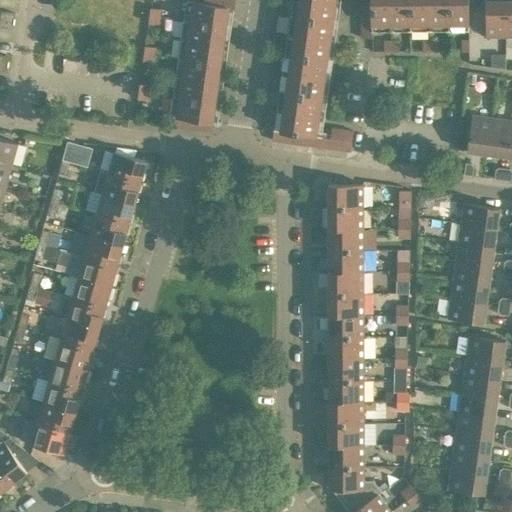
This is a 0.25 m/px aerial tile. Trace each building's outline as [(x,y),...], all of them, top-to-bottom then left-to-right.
[(204,0),(204,3),(186,0),(171,111),(178,112),(185,113),(192,114),(199,115),(206,116),(213,117),(229,7),(234,8),(235,0),(204,0)] [(322,136),(317,135),(335,0),(361,0),(361,38),(372,38),(372,32),(469,31),(468,0),(292,0),(272,140),(350,151),(353,131),(332,128),(330,138),(322,137),(322,136)] [(486,37),(505,37),(505,1),(485,1),(486,37)] [(149,15),(159,17),(160,10),(150,8),(149,15)] [(0,15),(0,17),(0,19),(15,21),(15,19),(14,19),(15,14),(4,12),(0,15)] [(159,17),(149,15),(148,23),(158,24),(159,17)] [(14,24),(15,21),(0,19),(0,25),(2,28),(13,29),(14,24)] [(144,53),(154,55),(155,47),(145,46),(144,53)] [(154,55),(144,53),(143,61),(153,62),(154,55)] [(0,62),(9,64),(9,61),(9,56),(0,55),(0,62)] [(8,67),(9,64),(0,62),(0,70),(7,72),(8,67)] [(138,91),(149,93),(150,86),(139,84),(138,91)] [(149,93),(138,91),(137,99),(148,100),(149,93)] [(169,126),(176,127),(178,112),(171,111),(169,126)] [(176,127),(183,128),(185,113),(178,112),(176,127)] [(183,128),(190,129),(192,114),(185,113),(183,128)] [(190,129),(197,130),(199,115),(192,114),(190,129)] [(197,130),(204,131),(206,116),(199,115),(197,130)] [(467,151),(487,154),(492,118),(472,115),(467,151)] [(204,131),(211,132),(213,117),(206,116),(204,131)] [(511,120),(492,118),(487,154),(506,156),(511,120)] [(0,137),(0,161),(12,164),(18,143),(0,137)] [(66,147),(62,160),(70,162),(77,164),(83,146),(67,142),(66,147)] [(114,151),(108,173),(141,182),(147,161),(114,151)] [(70,162),(62,160),(58,173),(66,175),(70,162)] [(0,183),(6,185),(12,164),(0,161),(0,183)] [(464,174),(472,176),(474,166),(471,163),(465,163),(464,174)] [(502,180),(504,168),(498,167),(495,169),(494,179),(502,180)] [(504,168),(502,180),(511,181),(511,172),(511,171),(510,169),(504,168)] [(108,173),(102,194),(135,204),(141,182),(108,173)] [(328,185),(328,207),(363,206),(363,184),(328,185)] [(50,202),(58,204),(62,190),(54,188),(50,202)] [(411,200),(411,190),(399,190),(399,199),(411,200)] [(129,224),(135,204),(102,194),(96,215),(129,224)] [(58,204),(50,202),(47,215),(54,217),(58,204)] [(464,203),(461,223),(497,228),(499,208),(464,203)] [(328,207),(328,229),(363,228),(363,206),(328,207)] [(96,215),(90,236),(123,245),(129,224),(96,215)] [(398,228),(410,229),(411,219),(399,219),(398,228)] [(494,247),(497,228),(461,223),(458,242),(494,247)] [(328,229),(328,250),(363,250),(363,228),(328,229)] [(410,229),(398,228),(398,238),(410,238),(410,229)] [(39,243),(46,245),(50,232),(42,230),(39,243)] [(117,265),(123,245),(90,236),(85,256),(117,265)] [(491,265),(494,247),(458,242),(456,260),(491,265)] [(46,245),(39,243),(35,256),(42,258),(46,245)] [(328,250),(329,272),(363,272),(363,250),(328,250)] [(66,273),(79,277),(112,286),(117,265),(85,256),(72,252),(66,273)] [(503,267),(511,268),(511,259),(507,259),(504,261),(503,267)] [(489,284),(491,265),(456,260),(453,279),(489,284)] [(397,262),(397,272),(409,272),(409,263),(397,262)] [(511,268),(503,267),(502,273),(505,276),(511,277),(511,268)] [(30,286),(37,288),(41,274),(34,272),(30,286)] [(329,272),(329,293),(363,293),(363,272),(329,272)] [(409,272),(397,272),(397,281),(409,281),(409,272)] [(106,307),(112,286),(79,277),(73,298),(106,307)] [(486,303),(489,284),(453,279),(450,298),(486,303)] [(37,288),(30,286),(26,299),(34,301),(37,288)] [(329,293),(329,315),(363,315),(363,293),(329,293)] [(498,305),(510,307),(511,298),(502,297),(499,299),(498,305)] [(73,298),(67,319),(100,328),(106,307),(73,298)] [(486,303),(450,298),(448,318),(483,323),(486,303)] [(510,307),(498,305),(497,311),(499,314),(509,315),(510,307)] [(396,315),(408,315),(408,306),(396,306),(396,315)] [(18,327),(26,329),(29,316),(22,314),(18,327)] [(329,315),(329,337),(363,336),(363,315),(329,315)] [(408,315),(396,315),(396,324),(408,324),(408,315)] [(94,348),(100,328),(67,319),(61,339),(94,348)] [(26,329),(18,327),(14,340),(22,342),(26,329)] [(469,335),(467,355),(502,360),(505,340),(469,335)] [(55,359),(55,360),(88,369),(94,348),(61,339),(49,336),(44,356),(55,359)] [(329,337),(329,358),(363,358),(363,336),(329,337)] [(395,358),(407,358),(407,349),(395,349),(395,358)] [(10,354),(6,368),(14,370),(18,356),(10,354)] [(467,355),(464,374),(500,379),(502,360),(467,355)] [(329,358),(329,380),(363,380),(363,358),(329,358)] [(395,367),(395,378),(407,378),(407,358),(395,358),(395,367)] [(82,390),(88,369),(55,360),(49,381),(82,390)] [(14,370),(6,368),(2,382),(10,384),(14,370)] [(464,374),(461,393),(497,398),(500,379),(464,374)] [(397,392),(397,401),(409,401),(409,392),(406,392),(407,378),(395,378),(395,390),(397,390),(397,392)] [(329,380),(329,401),(364,401),(363,380),(329,380)] [(49,381),(43,402),(76,412),(82,390),(49,381)] [(461,393),(459,412),(495,417),(497,398),(461,393)] [(329,401),(329,423),(364,423),(364,401),(329,401)] [(409,401),(397,401),(397,410),(409,411),(409,401)] [(70,432),(76,412),(43,402),(37,423),(70,432)] [(459,412),(456,431),(492,436),(495,417),(459,412)] [(64,453),(70,432),(37,423),(31,444),(64,453)] [(329,423),(329,445),(364,445),(364,423),(329,423)] [(456,431),(454,450),(489,455),(492,436),(456,431)] [(393,445),(405,445),(405,435),(393,435),(393,445)] [(9,438),(0,444),(0,472),(10,485),(27,472),(27,471),(40,461),(9,438)] [(511,438),(504,438),(503,443),(505,446),(511,447),(511,438)] [(364,445),(329,445),(329,467),(364,467),(364,445)] [(405,445),(393,445),(393,453),(405,454),(405,445)] [(454,450),(451,469),(487,474),(489,455),(454,450)] [(364,467),(329,467),(329,489),(332,489),(349,511),(355,511),(379,494),(382,492),(373,481),(364,481),(364,467)] [(499,476),(510,477),(511,469),(502,467),(499,470),(499,476)] [(484,494),(487,474),(451,469),(448,489),(484,494)] [(0,492),(10,485),(0,472),(0,492)] [(510,477),(499,476),(498,481),(500,484),(509,486),(510,477)] [(401,493),(407,500),(416,493),(411,485),(401,493)] [(416,493),(407,500),(412,507),(422,500),(416,493)] [(355,511),(390,511),(392,511),(379,494),(355,511)]
